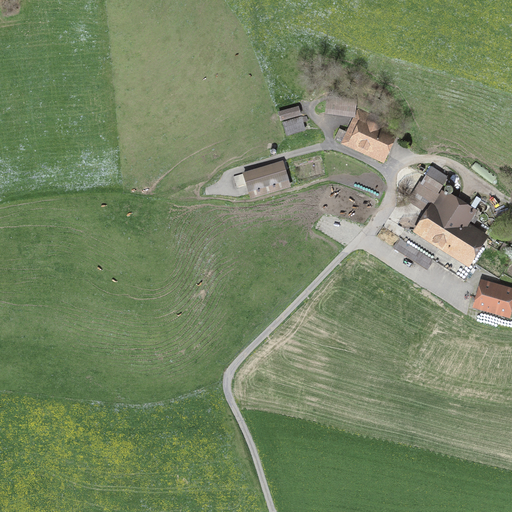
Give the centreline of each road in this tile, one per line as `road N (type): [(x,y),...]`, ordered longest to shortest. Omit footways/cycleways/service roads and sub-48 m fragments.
road 1 (track): [(511,201),(443,160),(400,164),(387,203),(364,232),(235,364),(227,390),(274,511)]
road 2 (track): [(212,191),(230,173),(328,145),(393,173)]
